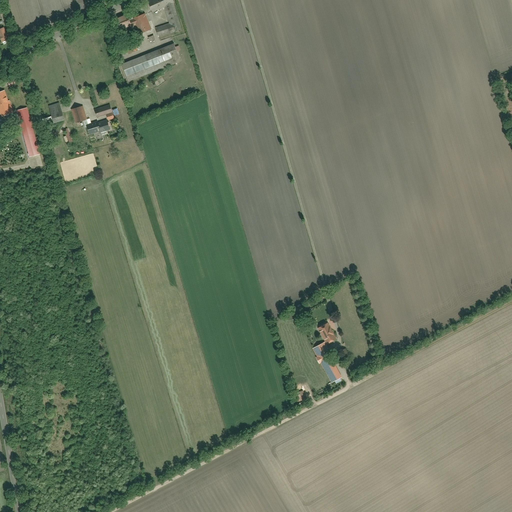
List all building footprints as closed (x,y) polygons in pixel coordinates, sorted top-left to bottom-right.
[(178,34),(177,32),(183,30),(175,1),(174,2),(173,0),(150,0),(155,13),(165,9),(170,24),(157,27),(161,40),(178,34)] [(146,14),(135,19),(141,34),(152,30),(146,14)] [(118,19),(123,32),(132,28),(127,16),(118,19)] [(11,32),(7,33),(6,28),(0,30),(0,36),(2,43),(14,39),(11,32)] [(123,64),(130,81),(182,61),(175,44),(123,64)] [(7,91),(0,93),(0,108),(3,118),(16,113),(7,91)] [(50,106),(54,121),(66,117),(61,103),(50,106)] [(85,105),(72,109),(76,124),(89,120),(85,105)] [(96,110),(98,116),(114,113),(112,106),(96,110)] [(29,108),(18,111),(30,155),(41,152),(29,108)] [(87,125),(90,134),(100,131),(101,132),(110,129),(108,121),(98,124),(98,122),(87,125)] [(70,130),(65,132),(68,142),(73,141),(70,130)] [(327,323),(318,328),(327,344),(336,339),(327,323)] [(323,344),(313,349),(331,383),(341,378),(323,344)] [(342,352),(346,366),(351,365),(347,351),(342,352)]
